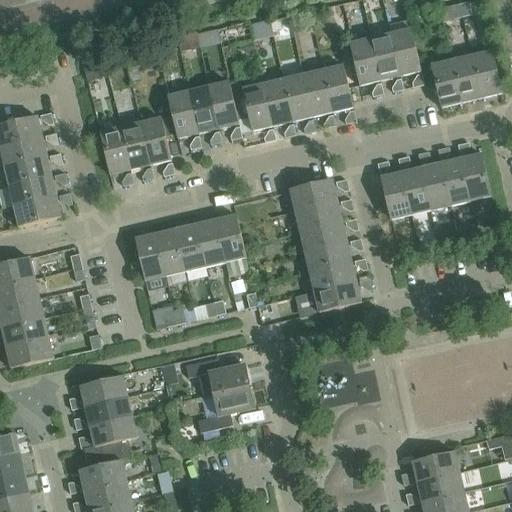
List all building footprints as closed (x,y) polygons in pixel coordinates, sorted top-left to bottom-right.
[(411,31),(391,36),(401,78),(421,74),(411,31)] [(391,36),(371,41),(381,83),(401,78),(391,36)] [(381,83),(371,41),(350,46),(360,88),(381,83)] [(493,53),(472,58),(482,100),(503,95),(493,53)] [(472,58),(452,63),(462,105),(482,100),(472,58)] [(462,105),(452,63),(431,68),(441,110),(462,105)] [(344,68),(323,73),(333,115),(354,110),(344,68)] [(323,73),(303,77),(313,119),(333,115),(323,73)] [(417,77),(412,85),(413,90),(424,87),(422,76),(417,77)] [(303,77),(283,82),(293,124),(313,119),(303,77)] [(397,82),(392,90),(393,94),(404,92),(401,81),(397,82)] [(283,82),(263,86),(273,129),(293,124),(283,82)] [(229,84),(209,89),(218,131),(239,126),(229,84)] [(273,129),(263,86),(242,91),(252,133),(273,129)] [(372,95),(373,99),(384,97),(381,86),(377,87),(372,95)] [(209,89),(189,93),(199,136),(218,131),(209,89)] [(168,98),(173,118),(176,135),(178,141),(199,136),(189,93),(168,98)] [(345,122),(346,126),(357,124),(354,113),(350,114),(345,122)] [(40,118),(41,122),(49,127),(54,126),(51,115),(40,118)] [(324,126),(325,131),(336,128),(333,117),(329,118),(324,126)] [(0,126),(0,149),(42,139),(37,118),(0,126)] [(162,120),(141,125),(151,167),(172,163),(166,138),(176,135),(173,118),(162,121),(162,120)] [(304,131),(305,136),(316,133),(313,122),(309,123),(304,131)] [(141,125),(121,130),(131,172),(151,167),(141,125)] [(284,136),(285,140),(296,138),(293,127),(289,128),(284,136)] [(230,138),(231,142),(242,140),(240,129),(235,130),(230,138)] [(131,172),(121,130),(100,135),(110,177),(131,172)] [(264,140),(265,145),(276,142),(273,131),(269,132),(264,140)] [(210,143),(211,147),(222,145),(219,134),(215,135),(210,143)] [(45,139),(46,143),(54,148),(58,147),(56,136),(45,139)] [(0,149),(5,169),(47,159),(42,139),(0,149)] [(190,148),(191,152),(202,149),(199,139),(195,140),(190,148)] [(458,147),(461,158),(465,157),(470,149),(469,145),(458,147)] [(438,152),(441,163),(445,162),(450,154),(449,149),(438,152)] [(418,157),(421,168),(425,167),(430,159),(429,154),(418,157)] [(50,158),(51,163),(59,168),(63,167),(61,156),(50,158)] [(482,156),(461,161),(471,203),(492,198),(482,156)] [(5,169),(9,189),(52,179),(47,159),(5,169)] [(398,161),(401,172),(405,171),(410,163),(409,159),(398,161)] [(461,161),(441,166),(451,208),(471,203),(461,161)] [(380,166),(377,166),(380,177),(385,176),(390,168),(389,164),(386,164),(380,166)] [(163,174),(164,179),(175,176),(172,165),(168,166),(163,174)] [(441,166),(421,170),(431,213),(451,208),(441,166)] [(142,179),(143,184),(154,181),(151,170),(147,171),(142,179)] [(421,170),(402,175),(412,217),(431,213),(421,170)] [(54,178),(55,182),(63,187),(68,186),(65,175),(54,178)] [(122,184),(123,188),(134,186),(131,175),(127,176),(122,184)] [(412,217),(402,175),(381,180),(391,222),(412,217)] [(9,189),(14,209),(56,199),(52,179),(9,189)] [(345,194),(350,193),(347,182),(336,184),(337,189),(345,194)] [(291,194),(296,215),(338,205),(333,184),(291,194)] [(59,198),(60,202),(68,207),(72,206),(70,195),(59,198)] [(56,199),(14,209),(19,229),(61,220),(56,199)] [(352,202),(341,204),(342,209),(350,214),(354,212),(352,202)] [(296,215),(300,235),(343,225),(338,205),(296,215)] [(237,218),(216,222),(226,265),(247,260),(237,218)] [(345,224),(346,228),(354,233),(359,232),(356,221),(345,224)] [(216,222),(196,227),(206,269),(226,265),(216,222)] [(300,235),(305,254),(347,244),(343,225),(300,235)] [(196,227),(176,232),(186,274),(206,269),(196,227)] [(176,232),(156,236),(166,279),(186,274),(176,232)] [(166,279),(156,236),(136,241),(146,283),(166,279)] [(361,241),(350,244),(351,248),(359,253),(363,252),(361,241)] [(305,254),(310,274),(352,264),(347,244),(305,254)] [(70,258),(73,271),(82,269),(79,256),(70,258)] [(0,266),(0,288),(35,280),(30,260),(0,266)] [(366,261),(355,264),(356,268),(364,273),(368,272),(366,261)] [(310,274),(314,294),(357,284),(352,264),(310,274)] [(82,269),(73,271),(76,284),(85,282),(82,269)] [(0,288),(0,309),(39,300),(35,280),(0,288)] [(370,281),(359,284),(360,288),(368,293),(373,292),(370,281)] [(357,284),(314,294),(319,315),(361,305),(357,284)] [(80,299),(83,311),(91,309),(89,297),(80,299)] [(0,309),(0,322),(2,330),(44,320),(39,300),(0,309)] [(223,308),(188,312),(189,316),(164,319),(165,332),(225,325),(223,308)] [(91,309),(83,311),(86,324),(94,322),(91,309)] [(2,330),(6,350),(49,340),(44,320),(2,330)] [(89,339),(92,352),(101,350),(98,337),(89,339)] [(49,340),(6,350),(11,371),(53,361),(49,340)] [(206,399),(214,397),(250,389),(245,367),(221,373),(218,361),(186,368),(188,380),(201,377),(206,399)] [(80,388),(85,408),(127,398),(123,378),(80,388)] [(250,389),(214,397),(218,418),(198,423),(200,435),(233,428),(230,416),(255,410),(250,389)] [(85,408),(90,428),(132,418),(127,398),(85,408)] [(69,401),(72,412),(83,409),(81,405),(73,400),(69,401)] [(90,428),(94,448),(95,449),(101,448),(103,457),(114,455),(116,464),(122,463),(122,464),(133,461),(128,442),(137,440),(132,418),(90,428)] [(78,420),(74,421),(76,432),(87,430),(86,425),(78,420)] [(0,438),(0,460),(20,456),(15,435),(0,438)] [(78,440),(81,451),(92,449),(91,444),(83,439),(78,440)] [(511,442),(511,441),(484,448),(486,458),(500,454),(503,466),(511,463),(511,442)] [(79,472),(84,493),(127,483),(122,464),(122,463),(116,464),(114,455),(103,457),(101,448),(95,449),(94,448),(84,451),(88,470),(79,472)] [(412,463),(417,484),(460,474),(460,475),(472,472),(471,464),(458,467),(455,454),(412,463)] [(0,460),(0,481),(25,476),(20,456),(0,460)] [(417,484),(422,504),(464,494),(460,475),(460,474),(417,484)] [(0,481),(0,502),(29,496),(25,476),(0,481)] [(401,477),(404,488),(415,485),(414,481),(406,476),(401,477)] [(84,493),(88,511),(92,511),(131,503),(127,483),(84,493)] [(68,485),(71,496),(81,494),(80,489),(72,484),(68,485)] [(343,492),(343,511),(365,511),(366,493),(343,492)] [(422,504),(423,511),(468,511),(464,494),(422,504)] [(0,502),(0,511),(33,511),(29,496),(0,502)] [(409,508),(419,505),(418,501),(410,496),(406,497),(409,508)] [(92,511),(133,511),(131,503),(92,511)]
